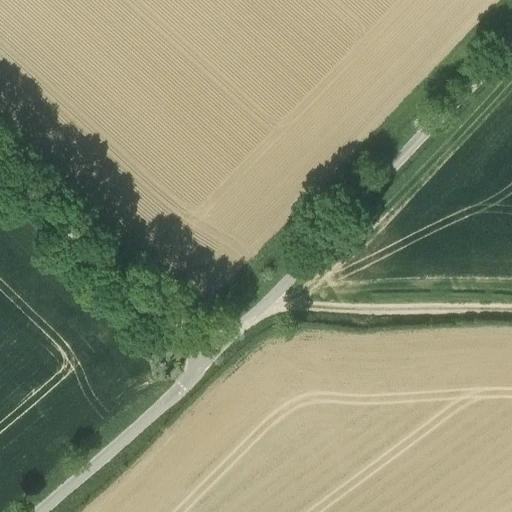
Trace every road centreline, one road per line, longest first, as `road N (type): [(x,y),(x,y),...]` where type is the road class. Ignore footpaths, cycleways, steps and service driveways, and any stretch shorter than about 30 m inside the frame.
road 1 (unclassified): [(40,511),(211,354),(0,165)]
road 2 (track): [(265,307),(511,310)]
